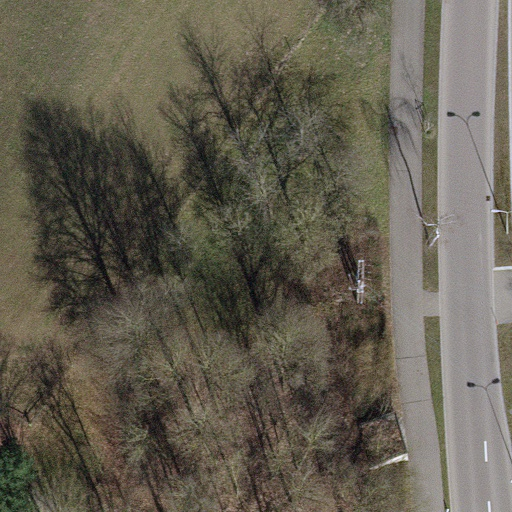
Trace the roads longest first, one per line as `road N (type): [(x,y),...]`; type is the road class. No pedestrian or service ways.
road 1 (tertiary): [(473,0),(468,301)]
road 2 (tertiary): [(468,301),(486,511)]
